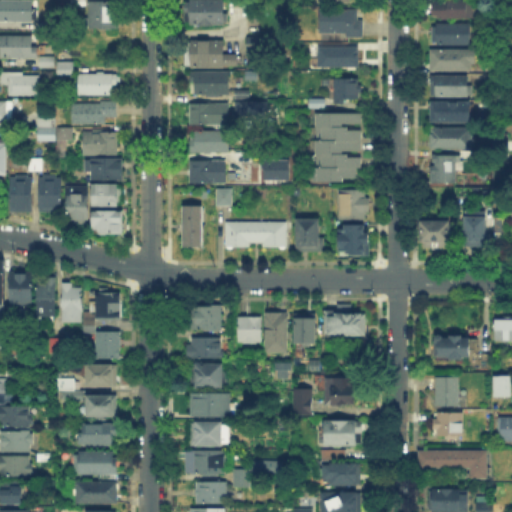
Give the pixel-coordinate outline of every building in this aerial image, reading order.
[(430,0),(474,0),(474,16),(435,16),(435,13),(430,13),(430,0)] [(0,22),(0,1),(36,1),(36,22),(0,22)] [(187,1),(225,1),(225,25),(187,25),(187,1)] [(90,29),(90,2),(118,3),(118,29),(90,29)] [(356,10),(356,21),(364,21),(364,37),(346,37),(346,42),(329,42),(329,33),(321,33),(321,10),(356,10)] [(433,25),(469,25),(469,45),(433,45),(433,25)] [(0,34),(0,57),(34,57),(34,34),(0,34)] [(187,66),(187,63),(182,63),(182,51),(186,51),(186,38),(222,38),(222,52),(236,52),(235,64),(222,64),(222,67),(187,66)] [(264,40),(264,52),(249,52),(249,40),(264,40)] [(319,66),(319,47),(351,48),(351,66),(319,66)] [(58,57),(58,49),(73,49),(73,57),(58,57)] [(475,50),(475,71),(432,71),(432,50),(475,50)] [(37,54),(37,65),(52,65),(52,54),(37,54)] [(55,76),(55,59),(71,59),(72,76),(55,76)] [(228,83),(228,93),(193,93),(193,82),(187,82),(187,70),(228,70),(228,83)] [(79,95),(79,74),(117,75),(117,95),(79,95)] [(430,74),(468,74),(468,94),(436,94),(437,84),(430,84),(430,74)] [(41,85),(41,97),(8,97),(9,85),(1,85),(1,75),(41,75),(41,85)] [(361,80),(361,102),(336,102),(336,80),(361,80)] [(232,88),(232,97),(247,96),(247,88),(232,88)] [(306,96),(306,106),(322,107),(323,96),(306,96)] [(265,100),(237,101),(238,113),(265,113),(265,100)] [(187,123),(187,101),(229,101),(229,123),(187,123)] [(431,121),(431,101),(470,101),(470,121),(431,121)] [(0,103),(13,103),(13,121),(0,121),(0,103)] [(107,124),(72,124),(72,103),(119,103),(118,118),(107,118),(107,124)] [(36,126),(36,107),(54,107),(54,126),(36,126)] [(363,114),(363,125),(346,125),(346,132),(361,132),(361,150),(346,150),(346,158),(362,158),(362,179),(346,179),(346,182),(317,182),(317,114),(363,114)] [(55,125),(55,148),(64,148),(64,139),(70,139),(70,125),(55,125)] [(36,126),(36,139),(54,139),(54,126),(36,126)] [(473,129),(473,150),(431,149),(431,129),(473,129)] [(85,154),(85,132),(119,132),(119,154),(85,154)] [(196,142),(196,132),(228,132),(228,153),(189,153),(189,142),(196,142)] [(0,174),(0,141),(8,141),(7,175),(0,174)] [(121,156),(121,178),(88,178),(88,170),(83,170),(83,158),(88,158),(88,156),(121,156)] [(287,179),(288,159),(261,158),(261,178),(287,179)] [(434,188),(434,158),(462,158),(461,188),(434,188)] [(31,172),(31,160),(44,160),(44,172),(31,172)] [(227,162),(227,184),(190,184),(190,162),(227,162)] [(41,177),(63,177),(63,212),(41,212),(41,177)] [(34,178),(34,212),(11,212),(12,178),(34,178)] [(122,186),(122,206),(93,206),(93,186),(122,186)] [(214,187),(214,203),(230,203),(230,187),(214,187)] [(68,219),(68,188),(89,188),(89,225),(75,225),(75,219),(68,219)] [(351,220),(340,220),(340,191),(367,191),(367,220),(351,220)] [(202,208),(202,246),(184,246),(184,208),(202,208)] [(95,213),(122,213),(122,233),(95,233),(95,213)] [(486,214),(486,247),(467,247),(467,214),(486,214)] [(294,217),(317,217),(317,235),(322,235),(322,248),(294,248),(294,217)] [(505,218),(505,233),(496,233),(496,218),(505,218)] [(223,219),(223,244),(284,245),(284,220),(223,219)] [(422,223),(449,223),(449,245),(422,244),(422,223)] [(368,225),(368,234),(372,235),(372,246),(368,246),(368,257),(353,257),(353,252),(340,252),(340,234),(346,234),(346,225),(368,225)] [(11,307),(11,273),(32,273),(31,307),(11,307)] [(37,316),(37,280),(57,280),(57,316),(37,316)] [(81,317),(81,322),(63,322),(63,284),(82,284),(81,317)] [(97,319),(97,291),(121,292),(121,319),(97,319)] [(326,310),(339,310),(339,302),(352,302),(352,310),(366,310),(365,336),(326,335),(326,310)] [(189,315),(192,315),(192,307),(223,307),(223,330),(189,330),(189,315)] [(84,332),(84,312),(96,312),(96,333),(84,332)] [(266,314),(289,314),(289,353),(266,353),(266,314)] [(316,315),(316,343),(297,343),(297,315),(316,315)] [(240,319),(262,319),(262,343),(240,343),(240,319)] [(498,320),(511,320),(511,341),(497,341),(498,320)] [(123,332),(123,359),(98,359),(98,332),(123,332)] [(51,352),(51,337),(59,337),(59,352),(51,352)] [(192,358),(186,358),(186,346),(192,346),(192,338),(222,338),(222,358),(192,358)] [(470,358),(437,358),(437,338),(470,339),(470,358)] [(274,361),(273,377),(288,377),(288,361),(274,361)] [(226,366),(226,388),(192,388),(192,366),(226,366)] [(88,367),(119,367),(119,386),(88,386),(88,367)] [(277,368),(297,368),(297,381),(277,381),(277,368)] [(491,374),(491,396),(509,396),(509,374),(491,374)] [(55,390),(72,389),(71,377),(55,377),(55,390)] [(437,408),(437,378),(461,378),(461,408),(437,408)] [(326,379),(354,379),(353,404),(326,404),(326,379)] [(0,403),(0,380),(9,380),(9,403),(0,403)] [(81,380),(81,385),(82,385),(81,398),(68,398),(68,390),(62,390),(62,380),(81,380)] [(313,392),(313,413),(295,413),(295,392),(313,392)] [(191,417),(191,395),(231,396),(231,417),(191,417)] [(89,398),(118,398),(118,417),(89,417),(89,398)] [(0,426),(0,407),(33,408),(33,426),(0,426)] [(438,438),(438,414),(464,414),(464,438),(438,438)] [(501,418),(511,417),(511,441),(501,442),(501,418)] [(359,422),(359,446),(328,446),(328,422),(359,422)] [(191,446),(191,423),(224,423),(224,446),(191,446)] [(83,445),(83,424),(115,424),(115,445),(83,445)] [(1,452),(1,432),(32,432),(32,452),(1,452)] [(320,457),(343,458),(343,448),(320,448),(320,457)] [(193,475),(193,450),(225,451),(225,475),(193,475)] [(470,471),(421,471),(421,452),(488,452),(488,479),(469,478),(470,471)] [(78,474),(78,453),(117,453),(117,474),(78,474)] [(348,453),(348,461),(359,461),(358,484),(330,484),(330,479),(322,479),(322,453),(348,453)] [(0,481),(0,457),(34,457),(34,481),(0,481)] [(249,476),(285,476),(285,459),(249,459),(249,476)] [(236,470),(250,470),(250,487),(236,487),(236,470)] [(77,504),(77,482),(119,482),(118,504),(77,504)] [(227,483),(227,504),(197,504),(197,483),(227,483)] [(0,505),(0,487),(26,487),(26,505),(0,505)] [(463,490),(463,511),(433,511),(433,489),(463,490)] [(321,511),(322,492),(360,493),(360,511),(321,511)]
